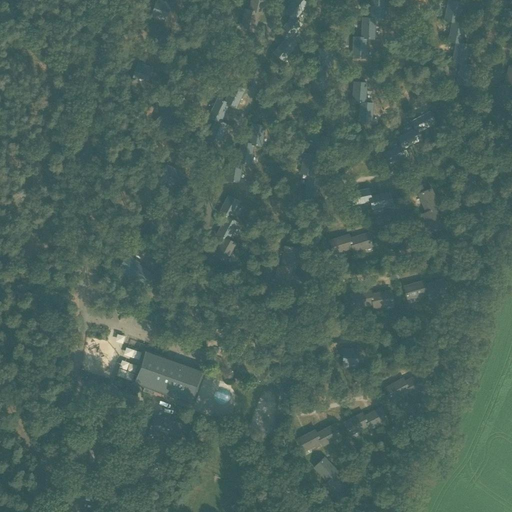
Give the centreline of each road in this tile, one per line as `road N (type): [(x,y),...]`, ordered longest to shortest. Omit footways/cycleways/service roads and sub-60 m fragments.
road 1 (unclassified): [(45,511),(92,331),(80,224),(112,0)]
road 2 (unclassified): [(406,511),(440,446),(511,223)]
